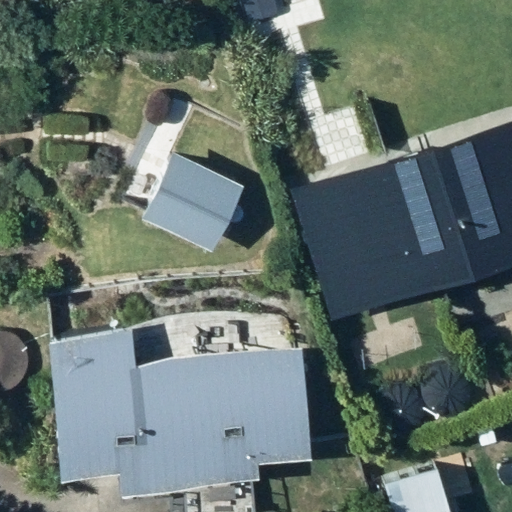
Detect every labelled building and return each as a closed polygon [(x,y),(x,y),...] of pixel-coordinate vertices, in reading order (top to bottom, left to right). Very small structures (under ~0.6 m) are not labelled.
[(511,115),(286,186),(323,304),(511,244),(511,115)] [(143,213),(209,243),(236,184),(170,154),(143,213)] [(44,300),(52,432),(112,428),(113,458),(255,449),(253,432),(303,430),(297,321),(128,331),(126,294),(44,300)] [(432,387),(370,408),(383,446),(445,425),(432,387)] [(387,511),(462,511),(459,503),(492,493),(479,449),(378,480),(387,511)]
